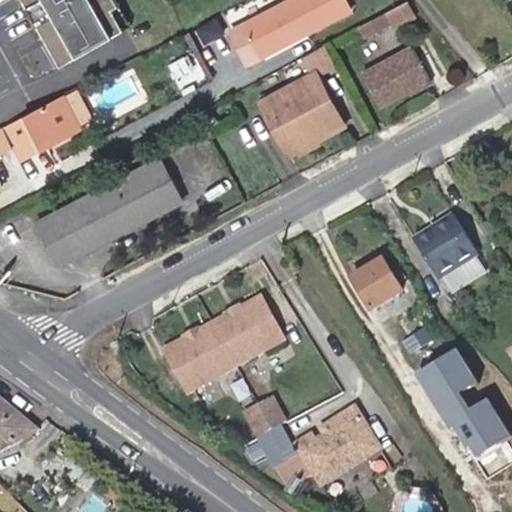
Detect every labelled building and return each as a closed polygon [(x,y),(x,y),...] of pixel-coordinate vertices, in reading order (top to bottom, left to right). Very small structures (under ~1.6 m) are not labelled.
[(122,8),(117,0),(33,0),(35,2),(28,6),(63,66),(94,47),(93,44),(99,40),(92,26),(122,8)] [(288,0),(248,21),(260,44),(265,54),(354,7),(350,0),(288,0)] [(425,13),(414,0),(411,0),(361,26),(367,38),(393,26),(395,29),(425,13)] [(260,44),(248,21),(232,30),(243,52),(260,44)] [(265,54),(260,44),(243,52),(249,63),(265,54)] [(414,91),(434,80),(416,46),(366,72),(385,105),(414,91)] [(304,102),(330,89),(320,71),(294,85),(304,102)] [(437,84),(434,80),(414,91),(416,95),(437,84)] [(349,124),(330,89),(304,102),(294,85),(265,100),(274,118),(284,113),(303,148),(322,138),(349,124)] [(66,94),(26,115),(4,127),(12,142),(22,136),(30,152),(82,125),(66,94)] [(284,113),(274,118),(293,152),(303,148),(284,113)] [(12,142),(4,127),(0,129),(0,189),(4,188),(0,179),(0,153),(14,147),(12,142)] [(323,141),(322,138),(303,148),(304,151),(323,141)] [(184,200),(162,158),(39,221),(61,264),(103,243),(99,235),(140,213),(144,221),(184,200)] [(437,272),(477,247),(451,209),(432,220),(435,224),(415,236),(437,272)] [(451,290),(487,270),(479,256),(443,276),(451,290)] [(375,310),(405,291),(386,259),(355,278),(375,310)] [(261,298),(164,352),(188,395),(285,341),(261,298)] [(459,354),(422,377),(474,460),(511,436),(511,434),(490,399),(472,410),(462,393),(478,383),(459,354)] [(0,452),(42,431),(0,394),(0,452)] [(279,395),(252,410),(264,434),(292,419),(279,395)] [(321,484),(381,452),(359,411),(336,423),(340,430),(302,450),(321,484)]
